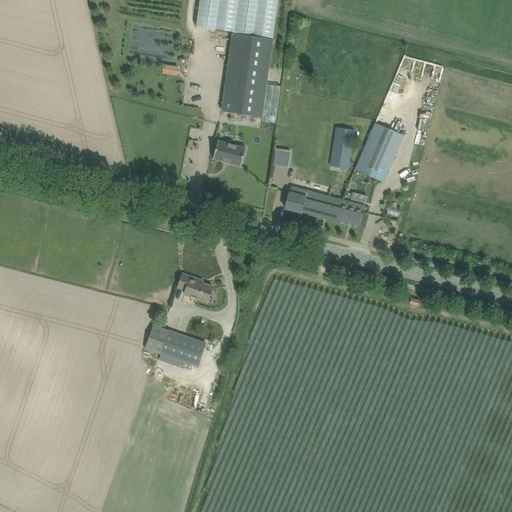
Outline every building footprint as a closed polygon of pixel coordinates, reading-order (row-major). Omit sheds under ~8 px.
[(234,32),(233,34),(222,110),(261,116),(278,0),(200,0),(196,26),(234,32)] [(178,74),(179,65),(165,64),(164,73),(178,74)] [(376,121),(356,167),(374,175),(394,129),(376,121)] [(336,128),(329,166),(349,169),(355,131),(336,128)] [(246,148),(218,141),(213,159),(241,166),(246,148)] [(273,163),(288,166),(292,150),(277,147),(273,163)] [(318,186),(317,186),(303,182),(301,190),(291,187),(288,198),(285,208),(302,212),(337,221),(343,200),(316,192),(318,186)] [(350,202),(343,200),(337,221),(360,227),(362,218),(364,211),(349,207),(350,202)] [(184,294),(208,302),(213,287),(199,282),(199,279),(182,274),(178,287),(186,290),(184,294)] [(168,330),(153,325),(145,349),(161,355),(159,361),(181,368),(183,361),(198,366),(206,343),(168,330)]
